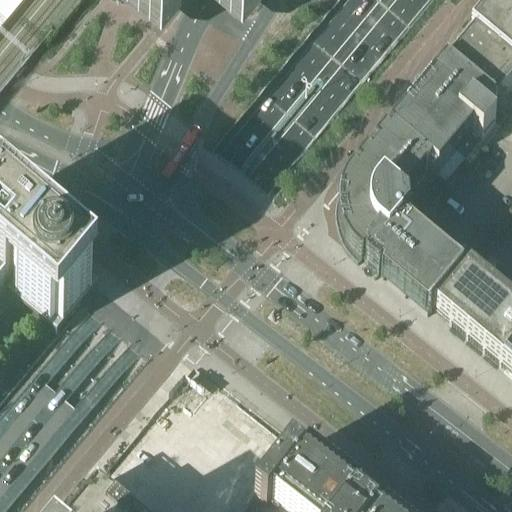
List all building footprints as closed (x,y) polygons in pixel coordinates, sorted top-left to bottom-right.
[(0,0),(0,41),(34,0),(0,0)] [(152,40),(160,48),(199,0),(208,7),(244,36),(270,0),(122,0),(114,10),(152,40)] [(511,0),(498,0),(470,34),(472,36),(473,37),(462,51),(460,52),(460,53),(459,54),(457,54),(455,57),(455,59),(453,62),(451,62),(449,65),(449,67),(446,69),(445,71),(450,75),(448,78),(447,78),(447,77),(446,77),(445,77),(444,77),(443,77),(442,77),(441,77),(440,77),(440,78),(439,78),(438,79),(437,80),(437,81),(436,81),(436,82),(436,83),(436,84),(436,85),(436,86),(437,87),(437,88),(437,89),(438,89),(438,90),(436,93),(430,88),(390,136),(391,136),(390,137),(391,138),(435,178),(436,176),(437,177),(456,155),(465,163),(490,133),(493,129),(495,128),(492,125),(499,116),(502,118),(503,118),(501,116),(494,110),(495,109),(511,88),(511,0)] [(462,279),(410,235),(417,226),(417,225),(416,224),(415,209),(416,208),(415,207),(413,205),(435,178),(391,138),(388,142),(386,141),(385,140),(384,140),(373,153),(374,154),(375,154),(368,162),(367,162),(366,161),(355,174),(356,175),(357,176),(359,177),(356,181),(353,179),(352,178),(347,184),(343,191),(342,193),(341,195),(340,197),(339,199),(338,201),(337,204),(337,206),(336,208),(336,211),(335,213),(335,215),(335,218),(335,220),(335,222),(335,225),(335,227),(336,229),(336,232),(337,234),(337,236),(338,238),(338,240),(339,242),(340,244),(341,246),(342,248),(343,250),(344,252),(345,254),(347,256),(348,257),(349,259),(351,261),(352,262),(353,263),(355,265),(356,266),(357,267),(359,265),(360,266),(363,263),(367,266),(365,267),(364,269),(376,280),(378,278),(379,277),(383,279),(380,283),(403,302),(402,302),(403,302),(403,303),(404,303),(426,321),(432,316),(433,314),(434,315),(443,323),(478,283),(466,273),(462,279)] [(445,187),(465,163),(456,155),(437,177),(436,176),(435,178),(445,187)] [(0,298),(3,295),(8,289),(12,292),(7,297),(22,309),(56,338),(80,309),(97,289),(62,261),(48,248),(43,254),(39,251),(43,246),(0,209),(0,298)] [(511,311),(478,283),(443,323),(511,380),(511,311)] [(0,511),(23,511),(146,363),(134,353),(114,337),(94,320),(80,309),(56,338),(0,406),(0,511)] [(254,504),(249,511),(248,511),(360,511),(359,511),(353,507),(359,501),(307,460),(302,467),(290,458),(284,466),(283,467),(282,469),(281,469),(280,469),(273,478),(274,479),(264,492),(263,491),(255,500),(256,501),(254,504)] [(76,511),(123,511),(96,489),(76,511)]
